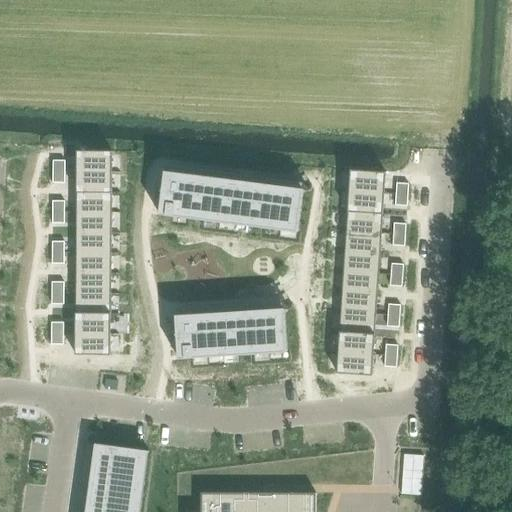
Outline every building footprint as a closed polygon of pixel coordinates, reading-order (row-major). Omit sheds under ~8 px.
[(78,151),(77,172),(113,173),(113,152),(78,151)] [(53,161),(53,172),(66,172),(66,161),(53,161)] [(165,171),(160,215),(297,232),(303,189),(165,171)] [(351,171),(349,191),(385,194),(386,173),(351,171)] [(53,172),(53,183),(65,183),(66,172),(53,172)] [(77,172),(77,193),(112,193),(113,173),(77,172)] [(397,183),(396,195),(408,195),(409,184),(397,183)] [(349,191),(348,212),(383,214),(385,194),(349,191)] [(77,193),(77,213),(112,213),(112,193),(77,193)] [(396,195),(396,206),(408,206),(408,195),(396,195)] [(53,201),(53,212),(65,213),(65,201),(53,201)] [(53,212),(53,224),(65,224),(65,213),(53,212)] [(348,212),(347,232),(382,234),(383,214),(348,212)] [(77,213),(77,233),(112,233),(112,213),(77,213)] [(394,224),(394,235),(406,236),(407,225),(394,224)] [(347,232),(345,252),(380,254),(382,234),(347,232)] [(77,233),(77,253),(112,254),(112,233),(77,233)] [(394,235),(393,246),(405,247),(406,236),(394,235)] [(53,242),(53,253),(65,253),(65,242),(53,242)] [(345,252),(344,272),(379,274),(380,254),(345,252)] [(53,253),(53,264),(65,264),(65,253),(53,253)] [(77,253),(76,273),(112,274),(112,254),(77,253)] [(392,264),(391,275),(403,276),(404,265),(392,264)] [(344,272),(343,292),(378,295),(379,274),(344,272)] [(76,273),(76,294),(111,294),(112,274),(76,273)] [(391,275),(390,286),(402,287),(403,276),(391,275)] [(52,282),(52,293),(64,294),(65,282),(52,282)] [(343,292),(341,313),(376,315),(378,295),(343,292)] [(52,293),(52,305),(64,305),(64,294),(52,293)] [(76,294),(76,314),(111,314),(111,294),(76,294)] [(389,304),(388,316),(400,316),(401,305),(389,304)] [(284,308),(176,315),(179,359),(287,352),(284,308)] [(341,313),(340,333),(375,335),(376,315),(341,313)] [(76,314),(76,334),(111,334),(111,314),(76,314)] [(388,316),(387,327),(400,328),(400,316),(388,316)] [(52,323),(52,334),(64,334),(64,323),(52,323)] [(340,333),(339,353),(374,355),(375,335),(340,333)] [(52,334),(52,345),(64,345),(64,334),(52,334)] [(76,334),(76,355),(111,355),(111,334),(76,334)] [(386,345),(386,356),(398,357),(398,346),(386,345)] [(339,353),(337,374),(372,376),(374,355),(339,353)] [(386,356),(385,367),(397,368),(398,357),(386,356)] [(95,444),(85,511),(133,511),(142,451),(95,444)] [(316,511),(316,494),(202,493),(201,511),(316,511)]
